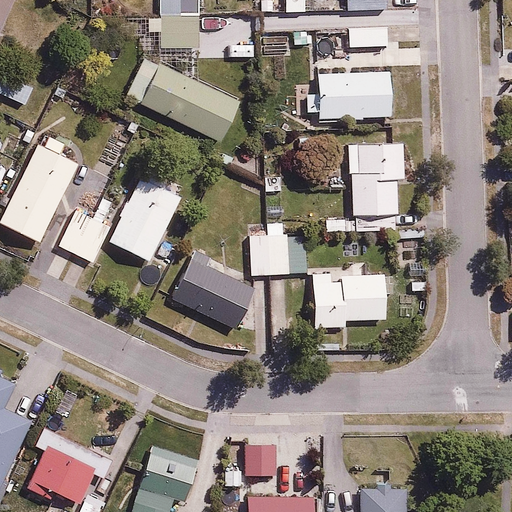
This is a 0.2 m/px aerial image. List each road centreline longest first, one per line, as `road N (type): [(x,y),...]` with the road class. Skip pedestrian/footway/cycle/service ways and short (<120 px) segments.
road 1 (residential): [(471,393),(249,397),(204,389),(0,296)]
road 2 (residential): [(454,0),(469,344)]
